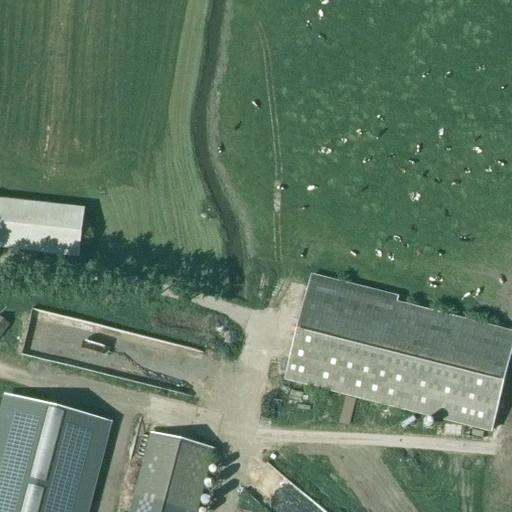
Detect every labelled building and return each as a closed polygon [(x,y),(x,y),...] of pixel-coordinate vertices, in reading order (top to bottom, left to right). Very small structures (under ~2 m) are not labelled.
[(0,249),(79,259),(85,211),(0,201),(0,249)] [(492,433),(511,352),(511,334),(397,306),(398,300),(311,278),(285,381),(492,433)] [(0,338),(9,325),(0,319),(0,338)] [(79,511),(107,410),(6,383),(0,407),(0,511),(79,511)] [(196,511),(212,450),(150,434),(129,511),(196,511)] [(246,488),(275,511),(330,511),(269,461),(246,488)]
